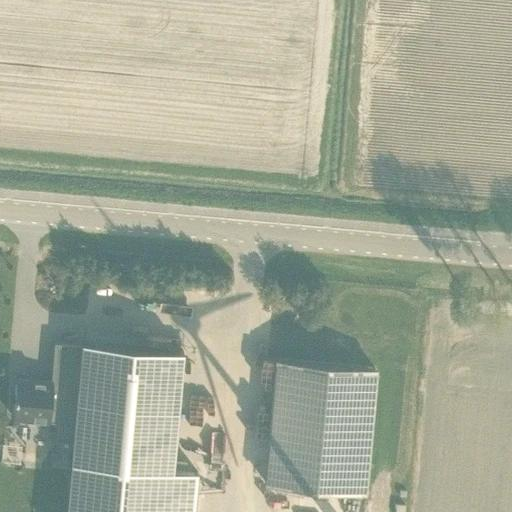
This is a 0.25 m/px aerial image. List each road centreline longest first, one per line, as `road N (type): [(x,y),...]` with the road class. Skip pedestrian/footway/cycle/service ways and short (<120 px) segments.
road 1 (tertiary): [(511,251),(0,205)]
road 2 (track): [(241,333),(257,511)]
